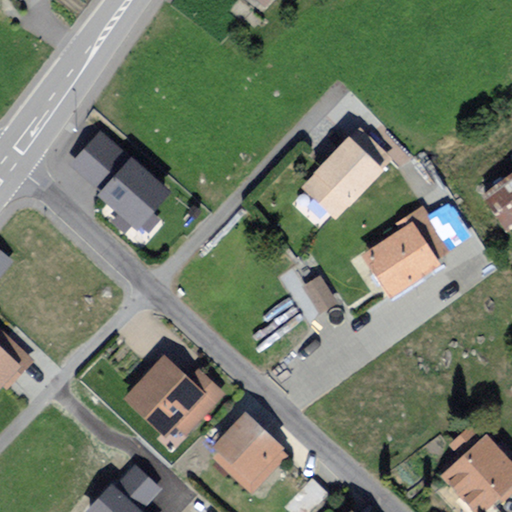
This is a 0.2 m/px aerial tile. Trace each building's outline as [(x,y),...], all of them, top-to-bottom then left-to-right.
[(391,157),(361,129),(352,137),(350,135),(315,171),(317,173),(305,185),(335,215),(391,157)] [(150,211),(168,191),(102,131),(74,162),(103,188),(100,191),(137,224),(141,220),(149,227),(158,218),(150,211)] [(511,223),(511,175),(486,192),(508,226),(511,223)] [(168,224),(189,206),(176,192),(156,211),(168,224)] [(453,249),(423,206),(396,224),(400,229),(362,255),(388,293),(453,249)] [(0,274),(12,261),(0,251),(0,274)] [(334,299),(320,277),(306,286),(320,308),(334,299)] [(31,358),(0,329),(0,385),(3,381),(7,385),(31,358)] [(191,378),(165,354),(127,396),(165,431),(174,421),(185,432),(223,391),(199,369),(191,378)] [(289,450),(245,409),(214,442),(221,449),(218,453),(254,487),(289,450)] [(511,479),(511,459),(487,433),(484,436),(473,424),(452,443),(463,454),(443,473),(479,511),(511,479)] [(158,489),(136,469),(117,490),(114,487),(90,511),(138,511),(158,489)]
